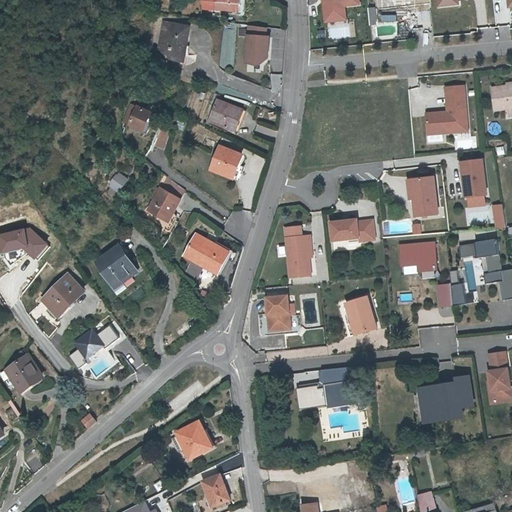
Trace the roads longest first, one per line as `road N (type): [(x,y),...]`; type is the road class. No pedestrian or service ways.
road 1 (residential): [(17,511),(188,360),(207,352)]
road 2 (residential): [(511,45),(296,66)]
road 3 (unknown): [(156,389),(144,376),(89,384),(68,369),(59,332),(78,312)]
road 4 (residential): [(273,184),(224,337)]
road 5 (residential): [(256,511),(228,358)]
road 6 (residential): [(296,66),(292,119),(273,184)]
